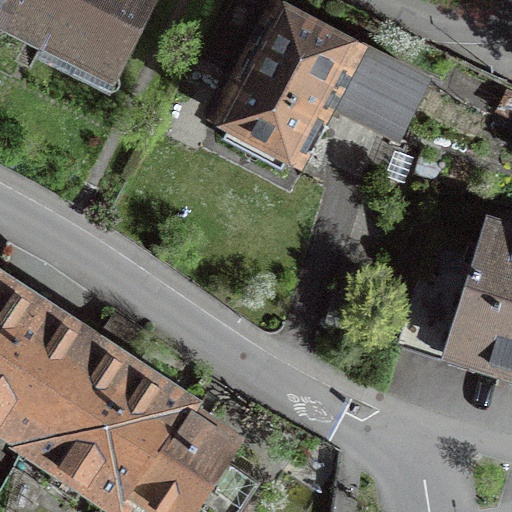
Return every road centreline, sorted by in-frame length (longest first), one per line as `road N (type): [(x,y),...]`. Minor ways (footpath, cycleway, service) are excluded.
road 1 (residential): [(426,511),(420,474),(0,207)]
road 2 (residential): [(511,23),(467,29),(386,0)]
